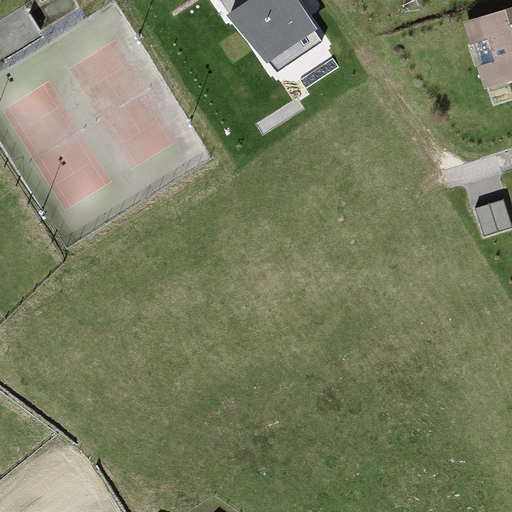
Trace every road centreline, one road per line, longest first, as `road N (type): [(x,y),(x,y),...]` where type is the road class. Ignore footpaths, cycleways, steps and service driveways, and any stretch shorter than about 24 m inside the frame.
road 1 (residential): [(462,180),(353,237),(88,451)]
road 2 (track): [(327,0),(462,180)]
